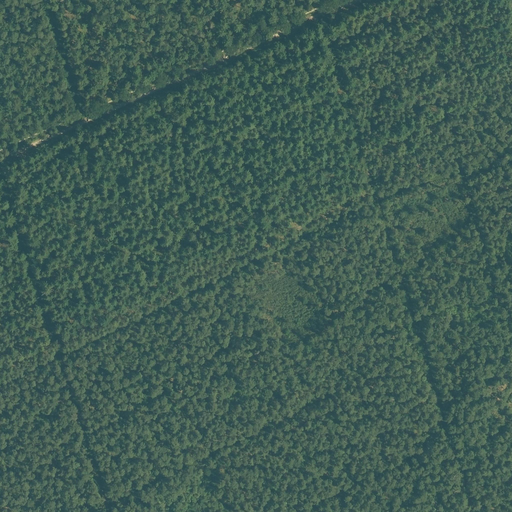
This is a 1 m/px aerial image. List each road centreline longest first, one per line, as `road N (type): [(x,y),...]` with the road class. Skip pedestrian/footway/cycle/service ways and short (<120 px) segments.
road 1 (track): [(474,511),(363,161),(325,11)]
road 2 (track): [(460,171),(409,185),(59,354)]
road 3 (track): [(0,158),(353,0)]
road 4 (track): [(59,354),(108,511)]
road 5 (track): [(511,312),(493,285),(460,171)]
road 6 (track): [(20,231),(59,354)]
